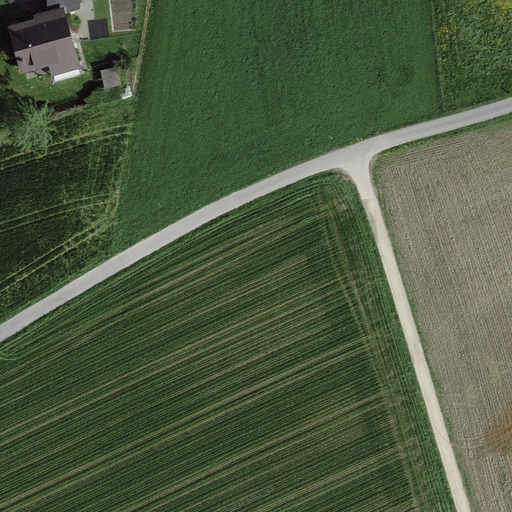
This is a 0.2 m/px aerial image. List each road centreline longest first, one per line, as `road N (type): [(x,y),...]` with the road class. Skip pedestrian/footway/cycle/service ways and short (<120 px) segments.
road 1 (residential): [(511,101),(246,196),(0,334)]
road 2 (track): [(353,154),(460,511)]
